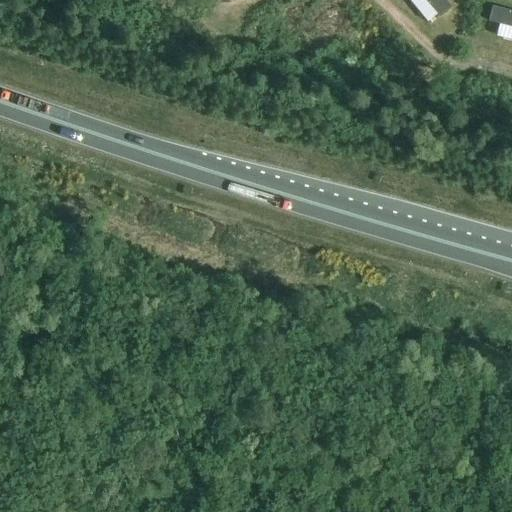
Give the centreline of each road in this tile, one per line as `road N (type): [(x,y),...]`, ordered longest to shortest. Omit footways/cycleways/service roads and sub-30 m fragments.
road 1 (trunk): [(511,260),(0,103)]
road 2 (track): [(511,73),(457,68),(378,0)]
